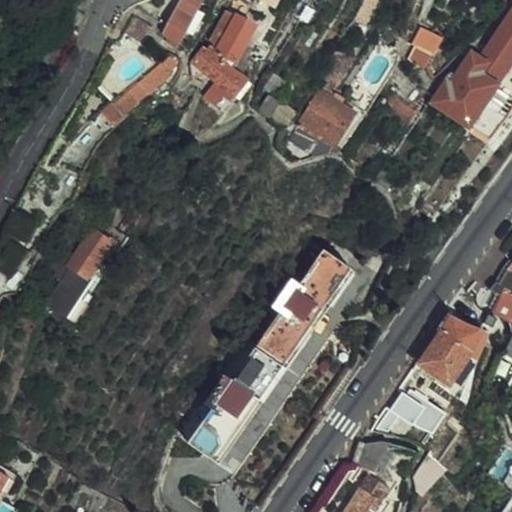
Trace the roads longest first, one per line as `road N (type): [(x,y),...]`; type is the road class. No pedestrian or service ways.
road 1 (primary): [(285,511),(511,186)]
road 2 (tertiary): [(0,198),(72,77),(106,0)]
